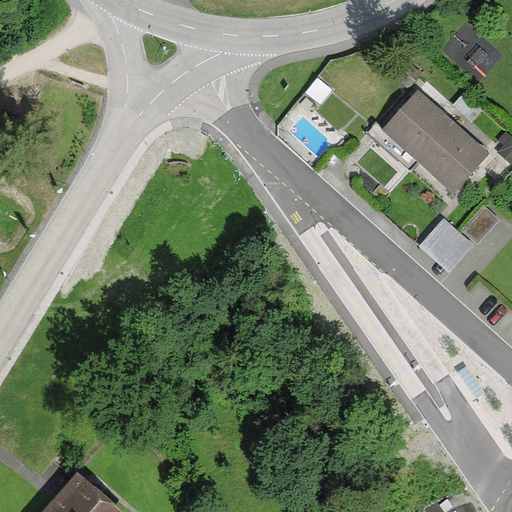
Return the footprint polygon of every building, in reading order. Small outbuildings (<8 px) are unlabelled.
[(421,163),(454,126),(419,95),(386,131),(421,163)] [(464,95),(454,107),(472,123),(483,111),(464,95)] [(489,158),(454,126),(421,163),(456,194),(489,158)] [(511,139),(499,153),(511,164),(511,139)] [(500,220),(486,208),(464,232),(479,245),(500,220)] [(473,246),(444,220),(421,247),(450,273),(473,246)] [(485,391),(467,365),(455,373),(473,399),(485,391)] [(410,460),(398,470),(425,503),(438,492),(410,460)] [(116,511),(79,479),(50,511),(116,511)]
